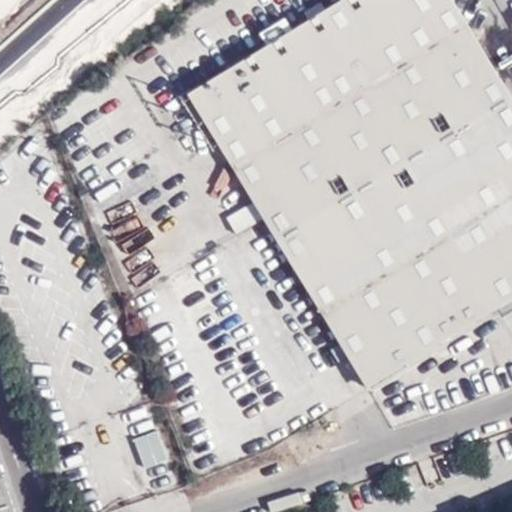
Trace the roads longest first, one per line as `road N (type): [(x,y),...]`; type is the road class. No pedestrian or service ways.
road 1 (unclassified): [(192,511),(511,404)]
road 2 (unknown): [(0,197),(22,197),(44,225),(102,385),(87,401)]
road 3 (unknown): [(87,401),(57,403),(0,274)]
